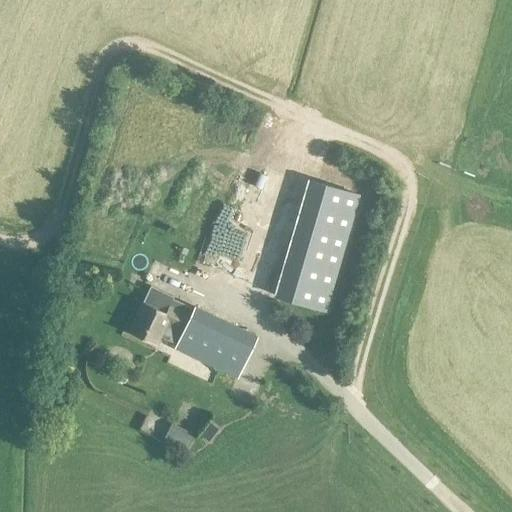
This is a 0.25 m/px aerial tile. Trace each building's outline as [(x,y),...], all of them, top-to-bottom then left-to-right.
[(146,104),(116,169),(207,211),(237,145),(146,104)] [(248,272),(304,137),(271,123),(215,258),(248,272)] [(238,173),(247,177),(256,161),(247,156),(238,173)] [(276,255),(272,272),(287,275),(291,258),(276,255)] [(150,287),(130,330),(159,344),(168,323),(184,330),(194,310),(172,300),(173,298),(150,287)] [(195,306),(194,310),(184,330),(176,348),(237,377),(257,335),(195,306)] [(172,423),(164,439),(186,450),(194,434),(172,423)]
